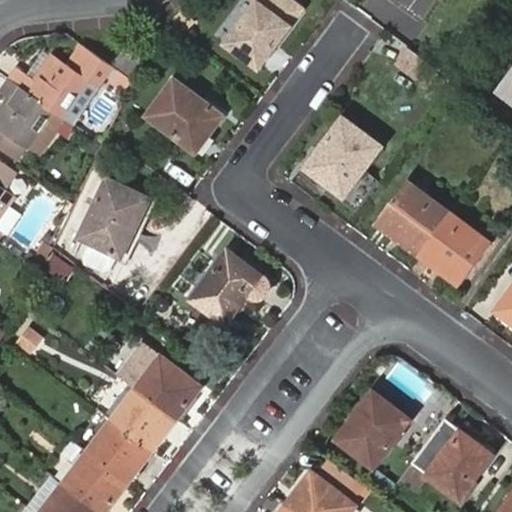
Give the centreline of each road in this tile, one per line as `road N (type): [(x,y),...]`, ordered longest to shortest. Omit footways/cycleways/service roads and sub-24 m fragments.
road 1 (residential): [(343,267),(243,190),(245,174),(352,29)]
road 2 (residential): [(343,267),(156,511)]
road 3 (residential): [(233,511),(392,304)]
road 4 (residential): [(511,390),(392,304)]
